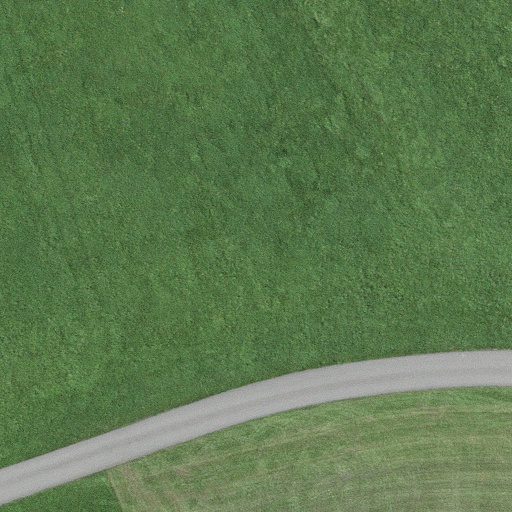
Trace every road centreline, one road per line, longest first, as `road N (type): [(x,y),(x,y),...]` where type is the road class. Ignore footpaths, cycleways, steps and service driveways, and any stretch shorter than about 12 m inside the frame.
road 1 (track): [(192,0),(336,384),(347,511)]
road 2 (unclassified): [(0,486),(266,398),(362,378),(511,370)]
